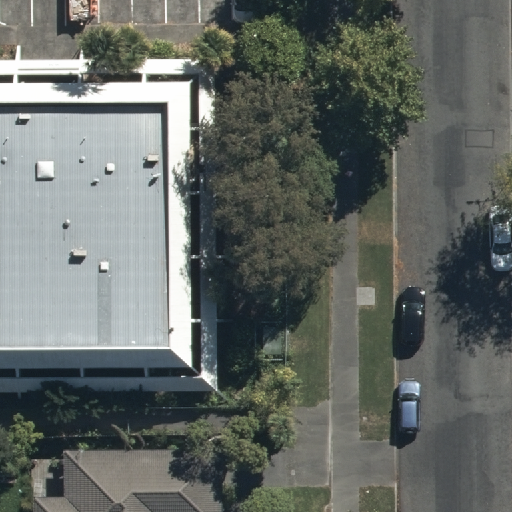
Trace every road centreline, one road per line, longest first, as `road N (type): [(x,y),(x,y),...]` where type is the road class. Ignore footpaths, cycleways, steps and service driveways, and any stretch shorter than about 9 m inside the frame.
road 1 (residential): [(446,511),(445,183)]
road 2 (residential): [(445,183),(445,0)]
